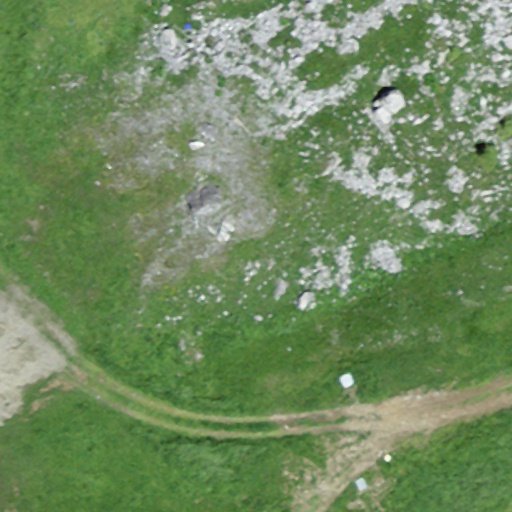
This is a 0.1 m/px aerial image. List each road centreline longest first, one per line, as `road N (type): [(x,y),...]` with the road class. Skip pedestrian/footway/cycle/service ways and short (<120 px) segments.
road 1 (track): [(486,391),(383,414),(188,432),(0,303)]
road 2 (track): [(307,511),(486,391)]
